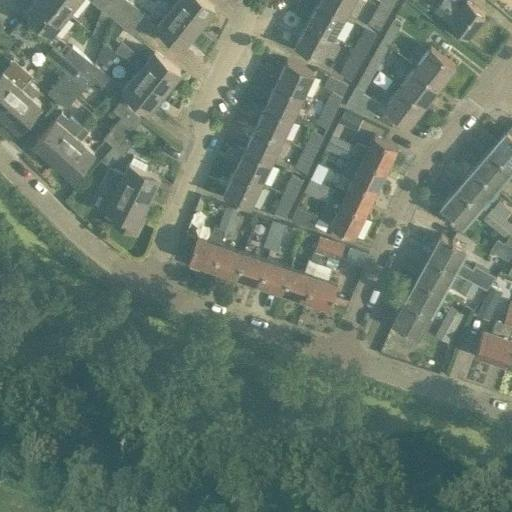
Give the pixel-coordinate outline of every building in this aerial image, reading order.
[(51,0),(34,0),(25,11),(51,33),(67,13),(51,0)] [(51,0),(67,13),(77,0),(51,0)] [(90,0),(90,1),(112,19),(119,9),(107,0),(90,0)] [(127,0),(107,0),(119,9),(127,0)] [(127,0),(119,9),(141,27),(149,17),(127,0)] [(205,0),(175,0),(171,6),(197,27),(214,7),(205,0)] [(318,0),(306,21),(332,36),(344,15),(318,0)] [(352,0),(318,0),(344,15),(351,3),(352,0)] [(380,0),(377,5),(388,11),(394,0),(380,0)] [(449,21),(449,22),(467,37),(485,15),(467,0),(465,0),(460,8),(449,0),(441,0),(434,9),(449,21)] [(388,11),(377,5),(367,23),(378,29),(388,11)] [(182,46),(197,27),(171,6),(156,25),(182,46)] [(119,9),(112,19),(134,36),(141,27),(119,9)] [(388,46),(400,24),(392,19),(380,41),(388,46)] [(332,36),(306,21),(294,43),(320,58),(332,36)] [(363,30),(353,48),(364,54),(374,37),(363,30)] [(367,63),(376,68),(384,53),(388,46),(380,41),(367,63)] [(95,55),(107,64),(117,51),(105,42),(95,55)] [(430,45),(414,65),(439,84),(454,64),(430,45)] [(69,60),(86,74),(94,64),(72,46),(64,56),(69,60)] [(353,48),(351,51),(346,61),(338,58),(332,69),(350,79),(351,77),(364,54),(353,48)] [(154,50),(137,70),(164,91),(180,71),(154,50)] [(286,59),(276,81),(303,94),(314,71),(286,59)] [(64,71),(74,79),(84,87),(91,78),(86,74),(69,60),(61,69),(64,71)] [(374,72),(376,68),(367,63),(355,84),(351,92),(344,104),(370,116),(379,101),(362,92),(374,72)] [(91,78),(108,91),(109,92),(117,83),(115,81),(94,64),(86,74),(91,78)] [(414,65),(399,85),(424,104),(439,84),(414,65)] [(0,72),(0,110),(21,87),(2,70),(0,72)] [(148,110),(164,91),(137,70),(122,89),(148,110)] [(47,92),(56,100),(74,79),(64,71),(47,92)] [(323,104),(335,110),(347,84),(329,75),(323,86),(330,90),(326,99),(323,104)] [(40,104),(32,96),(38,89),(27,79),(21,87),(0,110),(0,112),(18,129),(40,104)] [(66,108),(84,87),(74,79),(56,100),(66,108)] [(303,94),(276,81),(266,101),(293,115),(303,94)] [(424,104),(399,85),(384,105),(408,124),(424,104)] [(112,110),(120,117),(130,124),(135,128),(142,118),(120,100),(112,110)] [(266,101),(255,125),(282,139),(293,115),(266,101)] [(327,128),(335,110),(323,104),(315,123),(327,128)] [(338,122),(351,128),(356,130),(363,118),(351,113),(344,110),(338,122)] [(33,142),(53,159),(83,125),(77,120),(70,129),(56,117),(33,142)] [(120,117),(102,137),(112,145),(130,124),(120,117)] [(122,153),(139,132),(135,128),(130,124),(112,145),(122,153)] [(88,130),(83,125),(53,159),(72,176),(94,151),(81,139),(88,130)] [(245,145),(272,159),(282,139),(255,125),(245,145)] [(302,149),(314,155),(323,135),(311,130),(302,149)] [(511,135),(506,130),(489,149),(511,168),(511,167),(511,135)] [(341,145),(344,139),(332,133),(326,147),(336,151),(339,145),(341,145)] [(397,145),(374,134),(362,157),(386,168),(397,145)] [(356,144),(344,139),(341,145),(339,145),(336,151),(349,158),(356,144)] [(245,145),(234,170),(260,183),(272,159),(245,145)] [(306,172),(314,155),(302,149),(294,167),(306,172)] [(489,149),(474,167),(495,186),(511,168),(489,149)] [(362,157),(352,179),(375,190),(386,168),(362,157)] [(108,166),(103,177),(148,199),(153,188),(159,176),(145,169),(130,162),(129,161),(123,173),(108,166)] [(474,167),(457,186),(478,205),(495,186),(474,167)] [(260,183),(234,170),(223,193),(250,205),(260,183)] [(282,192),(282,193),(294,198),(294,197),(302,180),(291,174),(282,192)] [(136,232),(142,219),(138,217),(142,210),(148,199),(103,177),(97,188),(112,195),(106,207),(118,213),(114,221),(136,232)] [(303,191),(314,196),(317,189),(320,190),(323,183),(320,182),(310,177),(306,184),(303,191)] [(330,195),(364,212),(375,190),(352,179),(351,180),(346,189),(336,184),(335,185),(333,189),(330,195)] [(317,189),(314,196),(315,196),(326,202),(325,205),(326,205),(337,210),(330,223),(351,234),(354,235),(364,212),(330,195),(333,189),(323,183),(320,190),(317,189)] [(478,205),(457,186),(441,205),(462,223),(478,205)] [(285,216),(294,198),(282,193),(273,211),(285,216)] [(225,203),(221,215),(229,218),(228,220),(234,222),(239,209),(225,203)] [(292,218),(311,223),(314,212),(295,207),(292,218)] [(495,227),(504,217),(492,207),(483,217),(495,227)] [(229,218),(221,215),(217,225),(214,225),(210,239),(196,235),(188,259),(190,260),(189,265),(198,268),(202,264),(212,267),(220,243),(224,232),(230,234),(234,222),(228,220),(229,218)] [(511,231),(511,223),(504,217),(495,227),(507,237),(511,231)] [(272,219),(267,232),(281,237),(286,224),(279,222),(272,219)] [(281,237),(267,232),(263,244),(270,247),(271,247),(277,249),(281,237)] [(327,254),(332,240),(318,235),(315,246),(314,247),(310,260),(323,264),(326,255),(327,254)] [(454,271),(466,249),(440,235),(428,256),(454,271)] [(344,244),(332,240),(327,254),(340,259),(344,244)] [(212,267),(235,275),(243,251),(220,243),(212,267)] [(350,243),(344,258),(363,264),(369,250),(350,243)] [(235,275),(258,283),(266,258),(243,251),(235,275)] [(428,256),(416,278),(442,292),(454,271),(428,256)] [(282,291),(290,266),(266,258),(258,283),(282,291)] [(306,294),(312,274),(290,266),(282,291),(304,298),(306,294)] [(319,276),(312,274),(306,294),(304,298),(328,306),(330,302),(345,307),(348,299),(333,294),(337,282),(319,276)] [(465,277),(457,291),(470,297),(478,284),(465,277)] [(416,278),(404,299),(430,313),(442,292),(416,278)] [(476,313),(488,319),(497,301),(484,294),(476,313)] [(430,313),(404,299),(392,321),(418,335),(430,313)] [(474,354),(500,363),(511,325),(511,301),(510,301),(503,321),(495,318),(491,331),(482,328),(474,354)] [(449,306),(442,320),(455,327),(462,313),(449,306)] [(442,320),(434,335),(447,341),(455,327),(442,320)] [(511,325),(500,363),(511,366),(511,325)]
